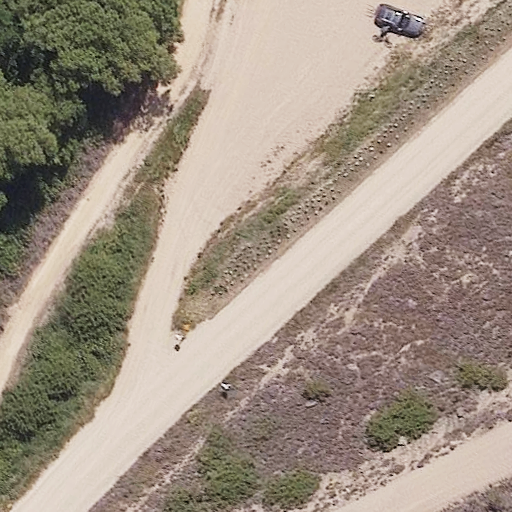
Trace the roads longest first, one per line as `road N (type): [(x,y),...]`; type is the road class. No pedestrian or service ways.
road 1 (unclassified): [(48,511),(290,266),(511,60)]
road 2 (unclassified): [(248,511),(446,424),(511,408)]
